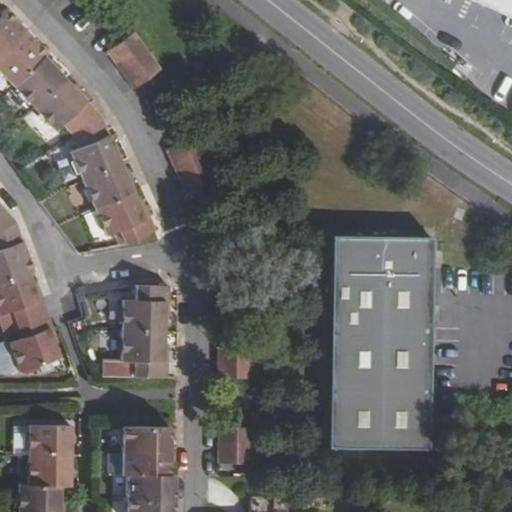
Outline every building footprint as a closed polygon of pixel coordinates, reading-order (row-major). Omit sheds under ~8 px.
[(511,0),(495,0),(511,8),(511,0)] [(0,60),(29,33),(8,9),(2,16),(0,17),(0,60)] [(0,71),(16,88),(47,60),(50,56),(29,33),(0,60),(0,71)] [(108,54),(118,67),(144,48),(134,35),(108,54)] [(118,67),(127,79),(152,60),(149,55),(144,48),(118,67)] [(37,110),(69,82),(47,60),(16,88),(37,110)] [(154,77),(161,72),(152,60),(127,79),(136,90),(154,77)] [(75,137),(103,120),(101,114),(69,82),(37,110),(56,131),(63,124),(75,137)] [(84,184),(123,168),(103,120),(75,137),(81,151),(72,155),(84,184)] [(203,154),(196,139),(166,152),(174,168),(203,154)] [(180,182),(210,169),(203,154),(174,168),(180,182)] [(112,198),(134,194),(123,168),(84,184),(93,202),(112,198)] [(181,185),(215,179),(210,169),(180,182),(181,185)] [(216,181),(215,179),(181,185),(185,194),(216,181)] [(134,194),(112,198),(95,207),(107,234),(119,229),(125,242),(154,230),(148,218),(146,219),(134,194)] [(0,231),(15,224),(1,207),(0,207),(0,231)] [(0,253),(21,241),(15,224),(0,231),(0,253)] [(428,237),(327,236),(325,449),(427,449),(427,413),(428,328),(428,237)] [(0,281),(27,271),(32,269),(21,241),(0,253),(0,281)] [(27,271),(0,281),(0,312),(9,308),(14,323),(47,311),(42,297),(38,299),(27,271)] [(123,300),(122,329),(164,330),(165,300),(168,300),(168,285),(136,284),(136,299),(123,300)] [(47,311),(14,323),(19,336),(7,341),(16,365),(18,369),(59,354),(53,339),(48,327),(53,325),(47,311)] [(104,375),(135,375),(167,376),(167,359),(164,359),(164,330),(122,329),(122,359),(122,360),(104,360),(104,375)] [(16,365),(7,341),(5,336),(0,338),(0,370),(1,371),(16,365)] [(251,362),(250,345),(218,345),(219,360),(251,362)] [(251,362),(219,360),(220,375),(251,376),(251,362)] [(71,423),(30,422),(29,454),(71,454),(71,423)] [(124,424),(123,449),(168,450),(168,426),(124,424)] [(251,442),(250,427),(219,426),(219,442),(251,442)] [(250,463),(251,442),(219,442),(219,462),(250,463)] [(168,450),(123,449),(123,473),(127,473),(167,474),(168,450)] [(29,483),(62,483),(70,484),(71,454),(29,454),(29,483)] [(127,473),(127,498),(172,498),(172,474),(167,474),(127,473)] [(61,511),(62,483),(29,483),(19,483),(18,511),(61,511)] [(171,511),(172,498),(127,498),(126,511),(171,511)]
